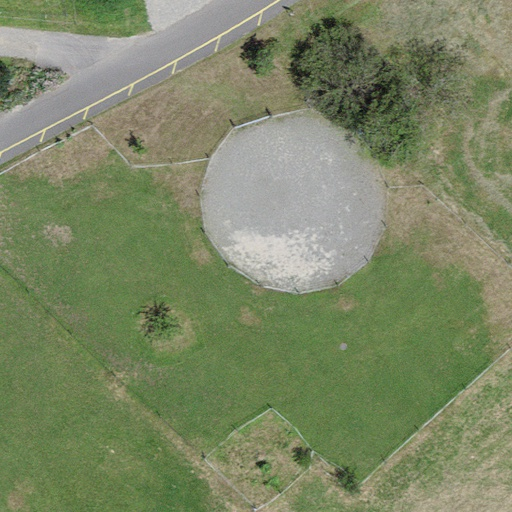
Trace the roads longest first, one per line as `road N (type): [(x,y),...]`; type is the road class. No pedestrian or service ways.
road 1 (unclassified): [(0,144),(258,0)]
road 2 (track): [(127,79),(62,58),(0,52)]
